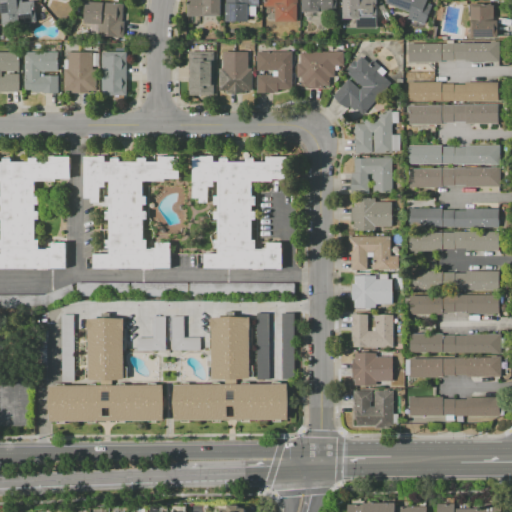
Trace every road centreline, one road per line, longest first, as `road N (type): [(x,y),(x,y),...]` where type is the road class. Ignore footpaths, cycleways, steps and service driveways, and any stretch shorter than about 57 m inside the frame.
road 1 (residential): [(323,136),(322,460)]
road 2 (secondary): [(322,460),(285,448),(0,453)]
road 3 (secondary): [(0,483),(188,479)]
road 4 (residential): [(163,119),(299,117),(323,136)]
road 5 (residential): [(0,127),(163,119)]
road 6 (secondary): [(188,479),(271,477),(322,460)]
